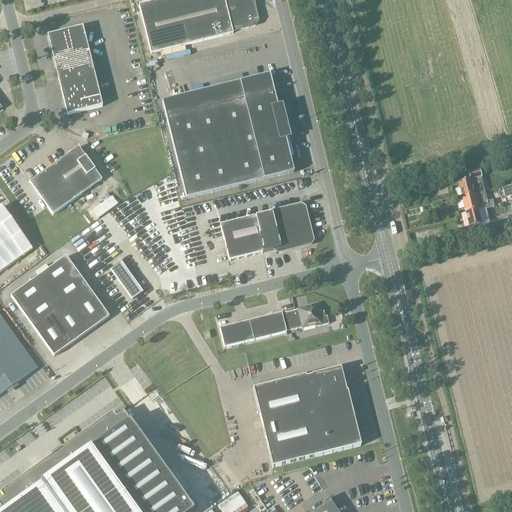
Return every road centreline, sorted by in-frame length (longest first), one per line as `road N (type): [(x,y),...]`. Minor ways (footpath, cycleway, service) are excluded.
road 1 (unclassified): [(0,432),(176,308),(346,266)]
road 2 (unclassified): [(346,266),(280,0)]
road 3 (unclassified): [(407,511),(346,266)]
road 4 (secondary): [(450,511),(406,333)]
road 5 (unclassified): [(0,147),(35,121),(6,0)]
road 6 (secondary): [(355,126),(382,258)]
road 7 (secondary): [(391,255),(355,126)]
road 8 (secondary): [(355,126),(323,0)]
